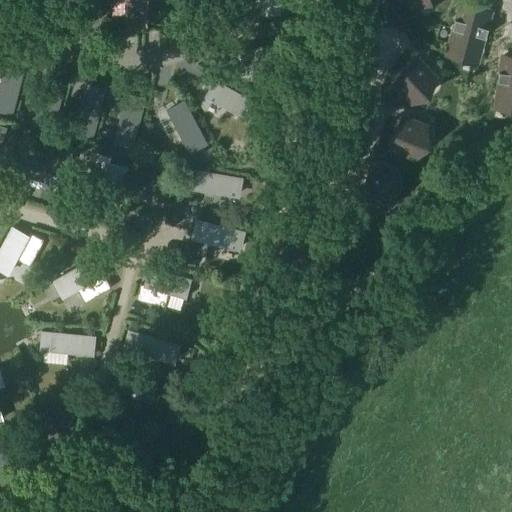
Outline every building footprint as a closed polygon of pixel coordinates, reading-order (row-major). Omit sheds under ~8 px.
[(125,0),(125,2),(125,16),(145,17),(146,0),(125,0)] [(125,16),(125,2),(112,1),(111,15),(125,16)] [(454,29),(450,43),(479,51),(483,37),(485,38),(485,37),(484,36),(486,29),(487,29),(488,28),(485,28),(490,13),(460,5),(456,20),(454,19),(454,20),(456,20),(453,28),(452,28),(452,29),(454,29)] [(253,50),(241,52),(243,70),(260,68),(268,67),(280,65),(292,63),(289,45),(277,47),(265,48),(253,50)] [(497,80),(497,81),(499,82),(497,96),(511,98),(511,57),(502,56),(500,72),(498,71),(498,72),(500,73),(498,80),(497,80)] [(0,91),(0,111),(12,114),(15,102),(18,90),(22,78),(25,65),(6,60),(2,74),(5,74),(1,86),(0,91)] [(408,70),(396,81),(404,89),(412,99),(413,98),(426,94),(431,81),(431,82),(431,81),(423,71),(415,63),(411,66),(408,70)] [(215,79),(205,97),(216,103),(227,109),(238,116),(249,122),(259,104),(248,98),(237,92),(226,86),(215,79)] [(328,105),(319,82),(296,92),(304,114),(318,114),(328,105)] [(78,122),(75,134),(92,138),(95,126),(99,114),(102,102),(105,90),(88,86),(85,98),(82,110),(78,122)] [(35,127),(32,140),(49,144),(52,131),(55,119),(59,106),(62,94),(43,89),(40,102),(42,102),(38,115),(35,127)] [(118,132),(115,144),(132,148),(135,136),(138,124),(141,111),(144,99),(126,95),(122,107),(124,108),(121,120),(118,132)] [(183,103),(166,113),(172,124),(178,135),(184,146),(190,157),(208,147),(202,136),(196,125),(190,114),(183,103)] [(398,130),(392,145),(403,150),(414,155),(415,154),(425,145),(424,131),(424,130),(412,126),(402,121),(400,126),(398,130)] [(106,157),(113,142),(101,136),(95,151),(106,157)] [(318,164),(316,141),(290,143),(293,166),(306,171),(318,164)] [(19,169),(15,181),(27,185),(41,189),(55,193),(58,181),(62,170),(65,158),(51,154),(37,150),(25,146),(22,158),(19,169)] [(140,182),(136,195),(150,199),(154,186),(158,173),(159,169),(159,167),(160,165),(160,164),(161,160),(147,156),(143,169),(140,182)] [(100,158),(92,187),(107,191),(103,206),(121,211),(131,171),(114,166),(115,162),(100,158)] [(240,202),(243,182),(192,174),(189,193),(240,202)] [(366,185),(361,200),(372,204),(384,208),(385,207),(384,207),(393,197),(392,184),(392,183),(380,179),(369,175),(367,180),(366,185)] [(195,207),(196,199),(189,198),(188,205),(191,206),(195,207)] [(298,242),(311,234),(308,211),(283,215),(286,237),(298,242)] [(175,220),(175,217),(176,215),(173,214),(169,213),(167,221),(174,222),(175,220)] [(195,219),(191,238),(203,241),(215,244),(227,248),(239,251),(243,231),(231,228),(219,225),(207,222),(195,219)] [(12,228),(0,248),(0,268),(7,272),(14,259),(28,267),(43,240),(30,233),(28,236),(12,228)] [(193,269),(196,261),(188,258),(185,266),(193,269)] [(76,268),(56,280),(65,295),(78,288),(86,301),(112,286),(104,273),(101,275),(91,259),(76,268)] [(139,285),(135,300),(164,309),(169,293),(183,297),(188,280),(148,268),(143,286),(139,285)] [(128,330),(123,349),(135,353),(148,356),(160,360),(172,364),(178,345),(166,341),(153,338),(141,334),(128,330)] [(44,332),(42,351),(66,353),(80,354),(93,355),(94,343),(95,337),(95,336),(82,335),(69,334),(57,333),(44,332)] [(95,381),(120,386),(124,364),(99,359),(95,381)] [(46,410),(35,445),(60,452),(64,439),(70,440),(73,432),(67,430),(71,417),(46,410)] [(0,467),(6,468),(19,468),(18,448),(6,449),(0,448),(0,467)]
